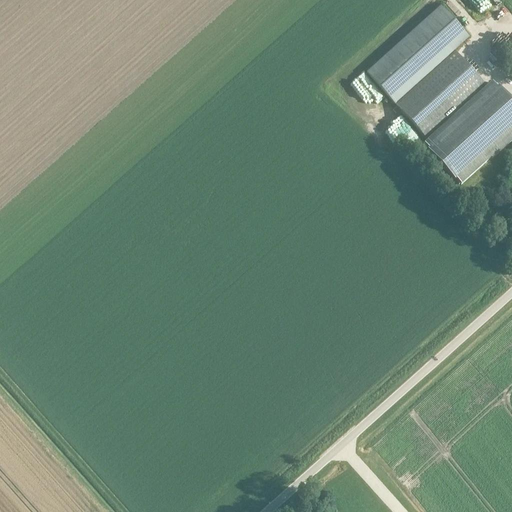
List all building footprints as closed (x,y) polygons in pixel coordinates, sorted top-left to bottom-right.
[(468,39),(440,7),(366,74),(394,106),(453,52),(468,39)] [(487,89),(453,52),(394,106),(427,143),(487,89)] [(503,53),(497,57),(501,63),(507,59),(503,53)] [(367,82),(349,96),(356,105),(362,100),(358,96),(370,87),(367,82)] [(511,131),(511,105),(492,84),(487,89),(427,143),(424,145),(457,181),(511,131)]
